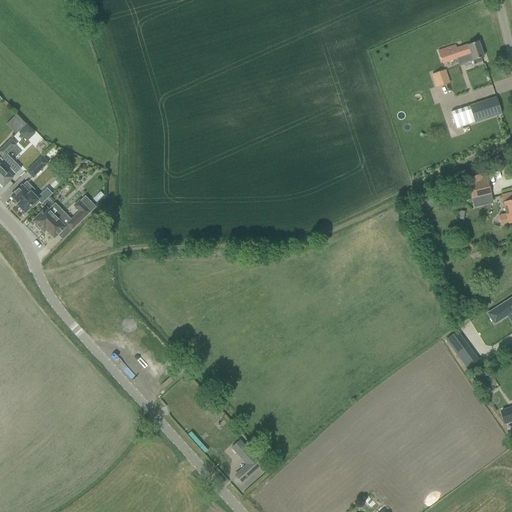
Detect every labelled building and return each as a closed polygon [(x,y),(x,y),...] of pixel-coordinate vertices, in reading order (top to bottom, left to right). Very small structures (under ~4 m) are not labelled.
[(439,52),(443,63),(470,54),(473,61),(484,58),(478,42),(457,49),(456,46),(439,52)] [(432,75),(436,88),(450,83),(445,71),(432,75)] [(470,107),(475,123),(502,114),(496,98),(495,98),(496,99),(471,107),(471,106),(470,107)] [(6,125),(16,135),(26,125),(16,115),(6,125)] [(27,126),(18,134),(27,142),(35,134),(27,126)] [(0,149),(0,155),(3,159),(17,146),(11,139),(0,149)] [(27,172),(33,178),(49,163),(42,157),(27,172)] [(0,183),(3,187),(16,174),(0,159),(0,158),(0,183)] [(472,199),(474,209),(493,204),(491,194),(487,181),(485,173),(466,178),(468,186),(472,199)] [(17,206),(25,213),(31,207),(32,208),(40,201),(32,193),(35,190),(26,182),(11,197),(19,204),(17,206)] [(100,192),(92,199),(96,203),(104,196),(100,192)] [(498,216),(501,226),(511,223),(511,193),(502,196),(503,202),(502,202),(505,214),(498,216)] [(46,230),(54,238),(61,231),(67,225),(72,231),(96,207),(85,196),(79,202),(79,201),(73,206),(79,212),(71,221),(60,210),(53,217),(46,209),(33,221),(44,232),(46,230)] [(463,241),(456,244),(461,256),(462,255),(463,256),(471,252),(470,251),(472,250),(467,239),(463,241)] [(511,298),(487,314),(494,324),(511,312),(511,298)] [(470,350),(458,358),(467,370),(478,361),(470,350)] [(138,358),(134,362),(153,381),(156,377),(138,358)] [(511,408),(501,411),(506,424),(511,421),(511,408)] [(239,440),(231,448),(247,467),(236,477),(242,484),(262,466),(266,462),(248,442),(244,445),(239,440)]
